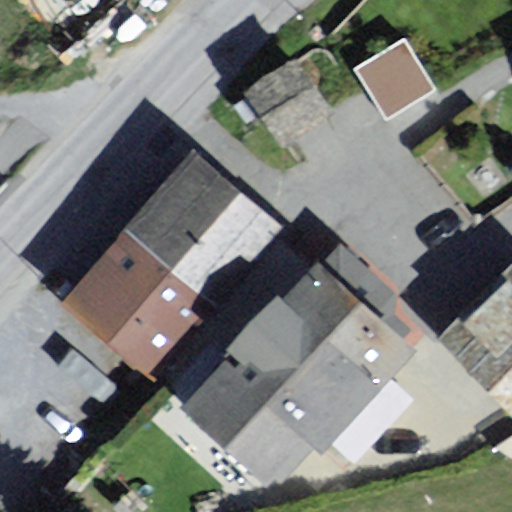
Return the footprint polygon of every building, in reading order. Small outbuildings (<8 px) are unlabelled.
[(252,64),(287,120),(336,89),(300,33),(252,64)] [(406,41),(357,70),(386,117),(435,88),(406,41)] [(192,163),(75,291),(162,370),(279,242),(192,163)] [(308,256),(186,389),(287,480),(409,347),(308,256)] [(511,278),(507,274),(446,347),(511,402),(511,278)] [(335,429),(358,449),(410,390),(388,370),(335,429)]
